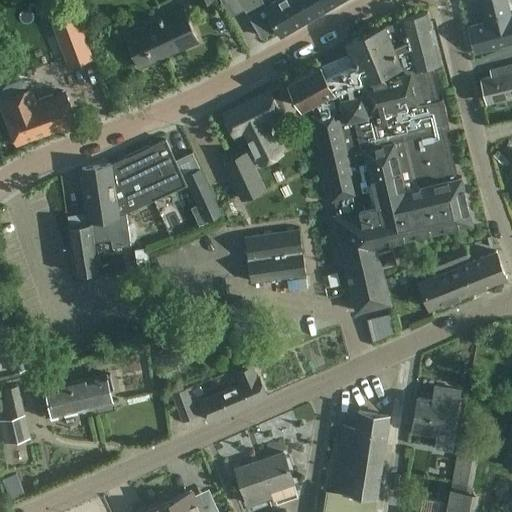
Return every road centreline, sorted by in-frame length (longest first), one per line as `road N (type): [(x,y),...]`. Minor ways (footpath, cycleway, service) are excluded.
road 1 (residential): [(36,511),(511,301)]
road 2 (residential): [(0,189),(34,162),(253,72),(373,0)]
road 3 (unknown): [(0,179),(69,307),(81,313),(137,306),(236,273)]
road 4 (residential): [(511,243),(486,183),(442,0)]
